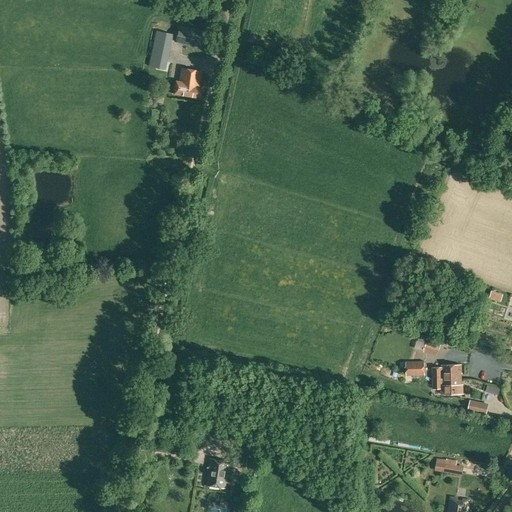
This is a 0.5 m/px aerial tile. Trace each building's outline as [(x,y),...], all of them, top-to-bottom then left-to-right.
[(199,47),(203,32),(179,26),(176,42),(199,47)] [(165,70),(173,34),(156,30),(149,66),(165,70)] [(199,88),(201,72),(181,67),(179,81),(175,81),(173,94),(200,99),(202,89),(199,88)] [(439,350),(442,340),(428,336),(425,346),(439,350)] [(406,376),(425,376),(425,361),(406,361),(406,376)] [(432,380),(461,379),(460,365),(442,366),(442,367),(432,367),(432,380)] [(461,385),(461,379),(432,380),(432,389),(441,389),(441,394),(463,394),(463,385),(461,385)] [(486,413),(488,405),(470,401),(469,410),(486,413)] [(232,446),(235,430),(204,426),(201,441),(232,446)] [(245,468),(247,456),(235,455),(233,466),(245,468)] [(224,488),(228,465),(228,461),(210,459),(209,463),(206,485),(224,488)] [(457,460),(447,459),(445,472),(457,474),(458,465),(457,465),(457,460)] [(467,511),(469,500),(451,497),(448,511),(467,511)]
